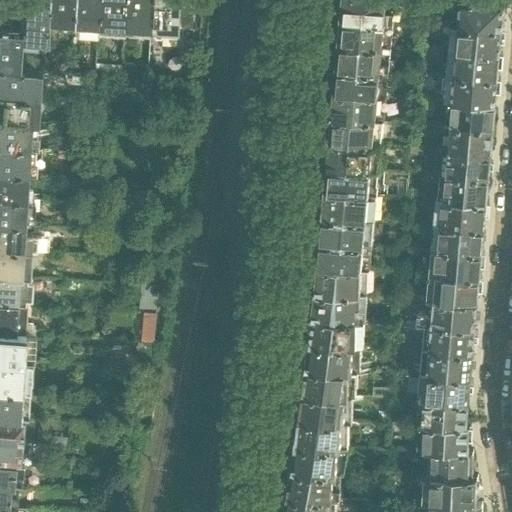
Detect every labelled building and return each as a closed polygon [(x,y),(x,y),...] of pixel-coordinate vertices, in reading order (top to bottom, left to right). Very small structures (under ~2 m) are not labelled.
[(22,0),(20,28),(20,39),(46,40),(47,20),(47,0),(22,0)] [(47,0),(47,20),(56,21),(56,28),(72,29),(73,28),(74,0),(47,0)] [(99,32),(100,0),(74,0),(73,28),(77,28),(77,35),(97,36),(97,32),(99,32)] [(100,0),(99,32),(123,34),(124,25),(125,0),(100,0)] [(125,0),(124,25),(134,26),(134,32),(149,33),(151,0),(125,0)] [(151,0),(149,33),(149,44),(161,45),(161,35),(176,36),(176,29),(177,0),(151,0)] [(342,16),(342,17),(393,21),(394,21),(394,12),(400,12),(404,9),(404,0),(343,0),(343,7),(342,16)] [(461,0),(461,9),(460,23),(503,26),(504,17),(505,0),(497,0),(461,0)] [(193,28),(194,16),(183,15),(182,27),(193,28)] [(340,42),(391,46),(392,36),(393,21),(342,17),(341,32),(340,32),(340,41),(340,42)] [(0,67),(18,69),(20,39),(20,28),(11,27),(11,26),(8,22),(0,21),(0,67)] [(451,48),(452,48),(501,51),(502,42),(501,42),(503,26),(460,23),(453,23),(452,46),(451,46),(451,48)] [(338,66),(388,70),(389,70),(390,60),(389,60),(391,46),(340,42),(339,57),(338,57),(337,66),(338,66)] [(450,73),(498,76),(499,76),(500,67),(499,67),(501,51),(452,48),(450,73)] [(94,57),(93,75),(118,76),(119,58),(94,57)] [(335,91),(386,95),(387,95),(388,85),(387,85),(388,70),(338,66),(336,82),(335,91)] [(0,93),(38,97),(40,70),(18,69),(0,67),(0,93)] [(449,98),(451,98),(496,102),(496,101),(497,101),(497,93),(498,76),(450,73),(449,98)] [(333,116),(384,120),(385,120),(386,110),(385,110),(386,95),(335,91),(334,107),(333,107),(333,115),(333,116)] [(0,119),(30,122),(37,122),(38,97),(0,93),(0,119)] [(451,98),(448,123),(494,127),(496,102),(451,98)] [(331,141),(331,142),(382,146),(384,120),(333,116),(332,131),(331,131),(330,141),(331,141)] [(0,144),(29,147),(30,122),(0,119),(0,144)] [(448,123),(445,149),(491,152),(494,127),(448,123)] [(328,165),(329,165),(379,170),(382,146),(331,142),(329,157),(328,165)] [(0,170),(27,172),(39,173),(41,149),(41,148),(29,147),(0,144),(0,170)] [(409,153),(423,154),(424,145),(409,144),(409,153)] [(59,157),(63,158),(82,159),(82,150),(59,149),(59,157)] [(445,149),(442,173),(489,177),(491,152),(445,149)] [(327,190),(377,195),(378,195),(379,185),(378,184),(379,170),(329,165),(327,181),(326,190),(327,190)] [(0,195),(26,197),(30,197),(31,183),(26,183),(27,172),(0,170),(0,195)] [(442,173),(439,199),(487,203),(489,177),(442,173)] [(324,214),(375,219),(376,219),(377,209),(376,209),(377,195),(327,190),(325,206),(324,214)] [(0,220),(32,223),(33,212),(38,212),(38,200),(26,199),(26,197),(0,195),(0,220)] [(436,198),(434,223),(485,227),(485,225),(486,225),(486,216),(487,203),(439,199),(436,198)] [(66,214),(66,226),(79,226),(79,214),(66,214)] [(322,239),(322,240),(373,244),(374,234),(373,234),(375,219),(324,214),(324,215),(323,230),(322,230),(321,239),(322,239)] [(0,246),(30,248),(31,249),(36,249),(48,250),(49,235),(31,234),(32,223),(0,220),(0,246)] [(434,223),(432,248),(483,252),(483,250),(484,250),(484,241),(485,227),(434,223)] [(151,232),(148,257),(162,259),(165,234),(151,232)] [(320,266),(319,266),(368,268),(371,268),(372,259),(371,259),(373,244),(322,240),(320,255),(319,265),(320,266)] [(0,273),(29,275),(31,249),(0,246),(0,273)] [(432,248),(429,273),(481,277),(481,274),(482,275),(482,266),(483,252),(432,248)] [(317,282),(316,291),(366,293),(367,289),(368,268),(319,266),(318,282),(317,282)] [(0,300),(17,302),(17,304),(22,304),(26,304),(26,300),(31,300),(33,280),(28,280),(28,275),(0,273),(0,300)] [(428,289),(427,298),(478,302),(479,299),(480,291),(479,291),(481,277),(429,273),(428,289)] [(141,283),(141,289),(139,307),(155,309),(157,285),(141,283)] [(314,307),(313,316),(358,318),(367,318),(368,293),(366,293),(316,291),(317,292),(314,307)] [(425,320),(425,323),(476,326),(476,324),(477,324),(478,316),(477,315),(478,302),(427,298),(427,310),(419,309),(418,320),(425,320)] [(0,329),(24,331),(26,304),(22,304),(17,304),(17,302),(0,300),(0,329)] [(154,313),(143,312),(140,340),(151,341),(154,313)] [(309,342),(310,342),(357,344),(361,344),(365,344),(365,334),(357,334),(358,318),(313,316),(312,317),(313,317),(311,333),(310,332),(309,342)] [(425,323),(423,347),(474,351),(474,349),(475,341),(476,326),(425,323)] [(0,357),(31,359),(33,359),(35,332),(24,331),(0,329),(0,357)] [(161,343),(151,343),(136,342),(135,367),(161,368),(161,343)] [(307,358),(305,367),(358,369),(361,369),(361,344),(357,344),(310,342),(308,358),(307,358)] [(421,364),(421,372),(471,376),(472,374),(473,366),(472,366),(474,351),(423,347),(421,364)] [(0,385),(22,387),(30,387),(31,359),(23,359),(0,357),(0,385)] [(303,393),(353,395),(357,395),(358,369),(305,367),(306,368),(304,384),(303,384),(302,393),(303,393)] [(420,387),(419,397),(469,400),(469,399),(470,399),(471,390),(470,390),(471,376),(421,372),(420,387)] [(0,413),(20,415),(22,387),(0,385),(0,413)] [(380,395),(391,395),(391,387),(381,386),(380,395)] [(299,418),(299,419),(350,420),(353,420),(353,395),(303,393),(301,409),(300,409),(299,418)] [(417,420),(419,421),(426,421),(470,424),(470,423),(468,423),(469,415),(468,415),(469,400),(419,397),(417,420)] [(378,412),(378,422),(387,422),(388,412),(378,412)] [(20,415),(0,413),(0,456),(30,459),(32,416),(20,415)] [(296,444),(346,446),(349,446),(350,420),(299,419),(297,435),(296,435),(295,444),(296,444)] [(418,446),(426,446),(469,448),(470,440),(469,440),(470,424),(426,421),(419,421),(418,446)] [(292,470),(342,471),(345,471),(346,446),(296,444),(294,460),(293,460),(291,469),(292,470)] [(426,446),(425,472),(473,473),(474,449),(469,448),(426,446)] [(44,458),(44,465),(63,466),(69,467),(69,460),(44,458)] [(69,468),(98,470),(99,460),(70,458),(69,468)] [(0,484),(18,485),(21,486),(22,463),(0,461),(0,484)] [(63,466),(44,465),(43,472),(68,474),(69,467),(63,466)] [(287,495),(287,496),(337,497),(341,497),(341,487),(342,487),(342,471),(292,470),(289,485),(288,485),(287,495)] [(424,498),(437,499),(478,499),(478,474),(473,473),(425,472),(424,498)] [(30,486),(21,486),(18,485),(0,484),(0,507),(2,508),(2,505),(16,506),(25,507),(28,507),(30,486)] [(336,511),(337,497),(287,496),(284,511),(283,511),(336,511)] [(437,499),(436,511),(482,511),(483,500),(478,499),(437,499)]
